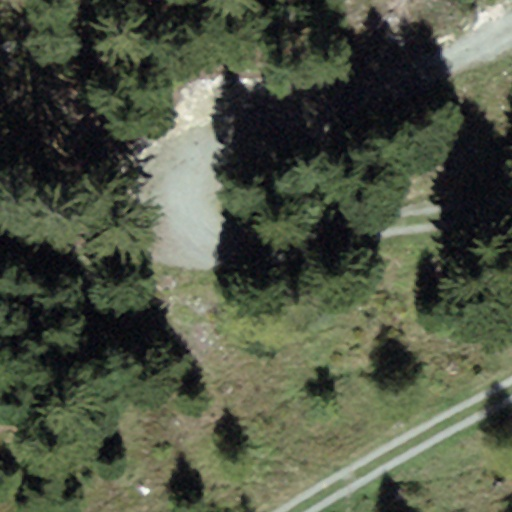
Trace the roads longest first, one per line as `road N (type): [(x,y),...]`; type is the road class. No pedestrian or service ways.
road 1 (track): [(511,215),(220,253),(194,221),(224,173),(445,67),(511,26)]
road 2 (track): [(300,511),(400,445),(511,393)]
